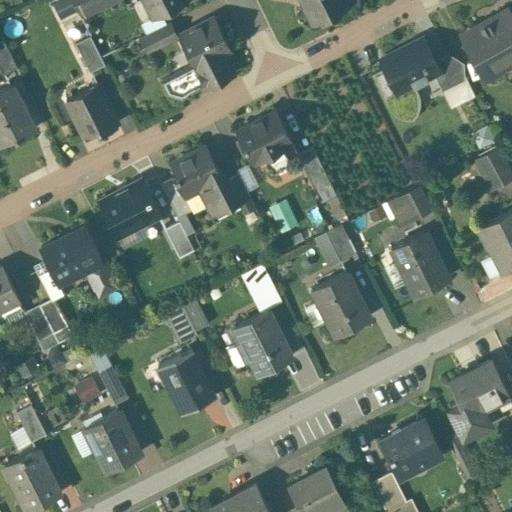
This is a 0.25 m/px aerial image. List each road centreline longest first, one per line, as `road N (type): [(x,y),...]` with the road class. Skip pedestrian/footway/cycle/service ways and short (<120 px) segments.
road 1 (residential): [(511,305),(103,511)]
road 2 (residential): [(0,215),(283,75)]
road 3 (residential): [(283,75),(425,0)]
